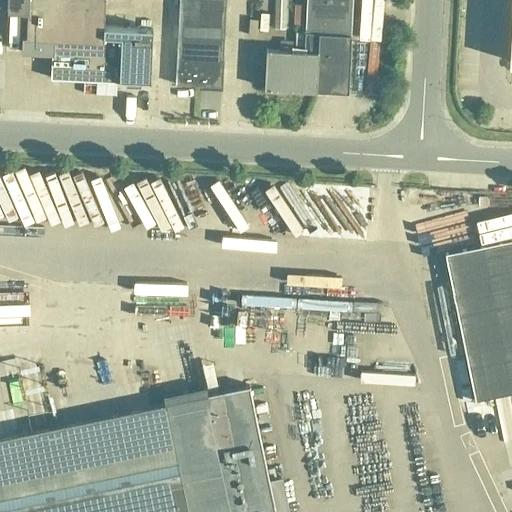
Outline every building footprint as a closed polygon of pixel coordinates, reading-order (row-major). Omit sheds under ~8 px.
[(103,40),(103,35),(128,36),(128,27),(105,26),(106,0),(7,0),(7,12),(28,12),(27,37),(22,37),(21,53),(52,54),(52,59),(63,60),(64,39),(103,40)] [(223,86),(226,0),(181,0),(178,84),(223,86)] [(307,0),(306,33),(352,35),(353,0),(307,0)] [(120,80),(120,79),(125,79),(125,83),(141,84),(141,80),(151,80),(154,28),(128,27),(128,36),(103,35),(103,40),(64,39),(63,60),(52,59),(51,77),(120,80)] [(349,93),(352,35),(306,33),(306,51),(268,49),(267,88),(349,93)] [(117,94),(118,80),(85,79),(84,93),(117,94)] [(511,392),(511,240),(445,254),(453,292),(444,293),(446,307),(456,305),(476,400),(511,392)] [(29,378),(44,372),(39,358),(23,364),(29,378)] [(0,437),(0,511),(288,511),(282,478),(270,480),(251,386),(205,395),(0,437)]
